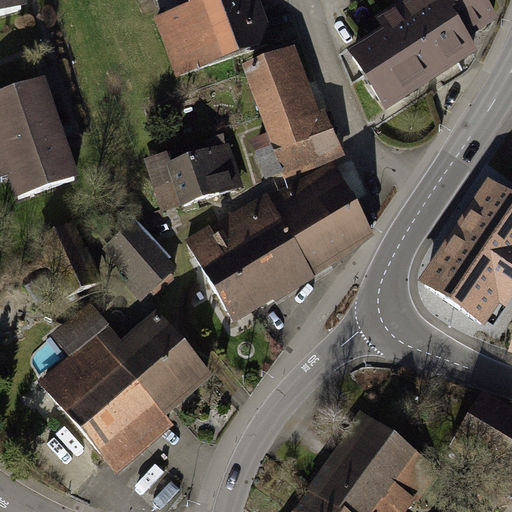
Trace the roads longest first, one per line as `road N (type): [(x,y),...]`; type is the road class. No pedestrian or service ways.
road 1 (residential): [(511,72),(384,271),(377,291),(382,321)]
road 2 (residential): [(229,511),(235,482),(273,412),(337,348),(382,321)]
road 3 (residential): [(511,379),(436,356),(382,321)]
